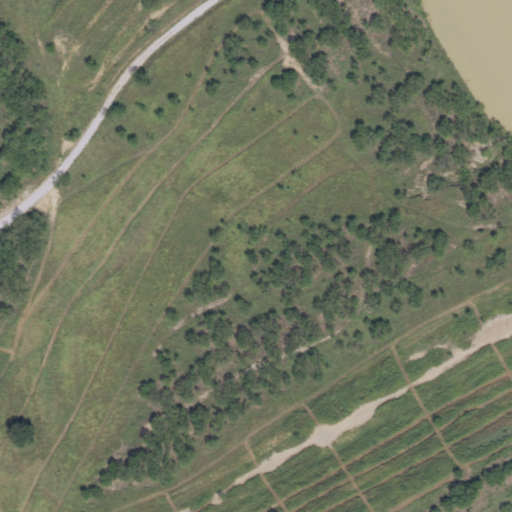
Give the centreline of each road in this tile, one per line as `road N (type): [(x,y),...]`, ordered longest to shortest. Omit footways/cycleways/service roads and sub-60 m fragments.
road 1 (residential): [(0,501),(64,170)]
road 2 (residential): [(224,0),(152,60),(64,170),(0,223)]
